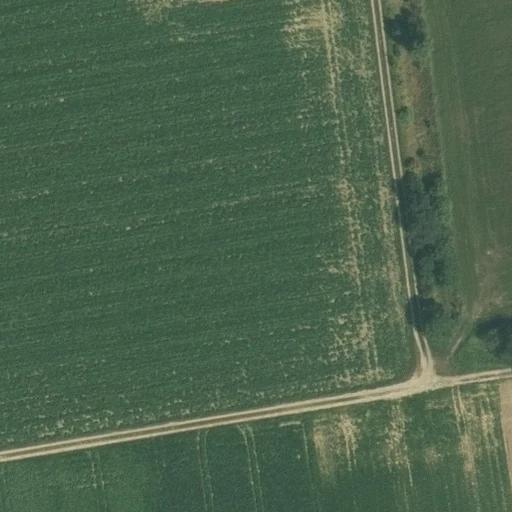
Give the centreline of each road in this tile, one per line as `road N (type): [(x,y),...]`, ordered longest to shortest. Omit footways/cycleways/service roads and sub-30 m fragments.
road 1 (track): [(0,454),(511,367)]
road 2 (track): [(434,380),(383,0)]
